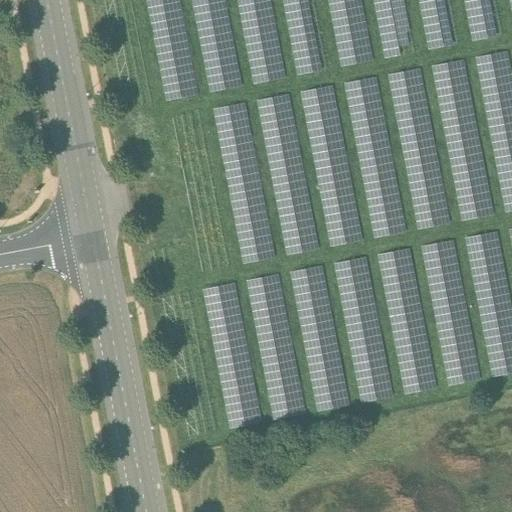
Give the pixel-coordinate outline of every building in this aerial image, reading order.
[(421,0),(430,48),(454,44),(446,0),(421,0)] [(466,0),(471,39),(496,36),(491,0),(466,0)] [(244,85),(233,11),(213,14),(214,17),(202,18),(213,90),(244,85)] [(464,59),(435,65),(463,219),(492,214),(464,59)] [(510,302),(499,232),(469,237),(481,310),(499,307),(499,304),(510,302)]
